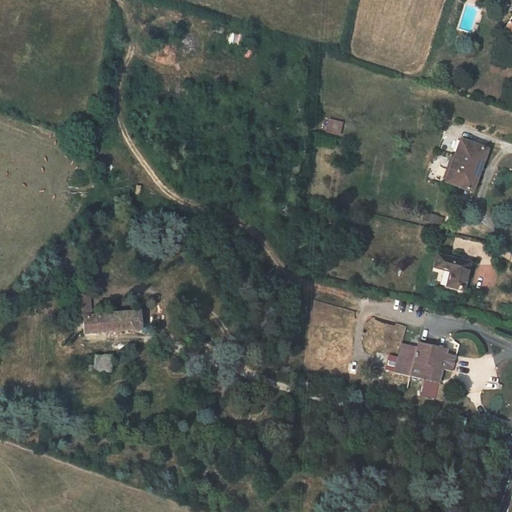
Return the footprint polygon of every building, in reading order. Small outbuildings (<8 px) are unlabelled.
[(511,23),(509,22),(503,31),(511,37),(511,23)] [(511,37),(503,31),(501,35),(511,41),(511,37)] [(328,120),(326,130),(339,134),(342,123),(328,120)] [(461,140),(445,182),(472,192),(487,149),(461,140)] [(437,255),(434,268),(450,271),(447,286),(464,290),(470,263),(437,255)] [(71,289),(71,296),(86,295),(86,287),(71,289)] [(86,295),(71,296),(75,319),(83,319),(84,334),(130,330),(146,331),(147,311),(91,315),(89,295),(86,295)] [(334,306),(330,321),(350,326),(354,311),(334,306)] [(443,369),(451,371),(455,356),(446,353),(447,349),(418,342),(417,347),(402,344),(395,373),(410,377),(421,379),(422,372),(425,373),(425,374),(425,375),(427,376),(440,380),(443,369)] [(94,355),(94,371),(111,372),(112,357),(94,355)] [(439,384),(440,380),(427,376),(425,375),(425,374),(425,373),(422,372),(421,379),(439,384)]
